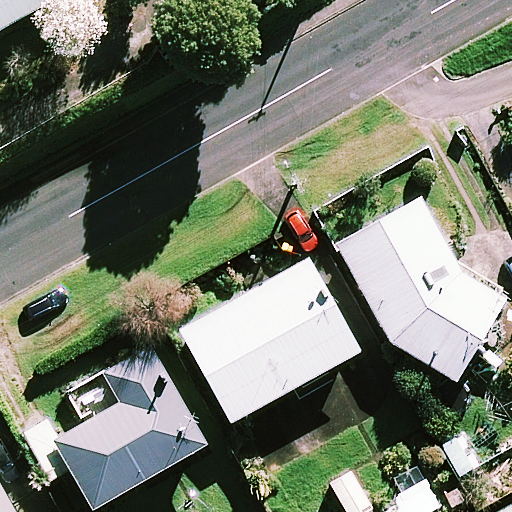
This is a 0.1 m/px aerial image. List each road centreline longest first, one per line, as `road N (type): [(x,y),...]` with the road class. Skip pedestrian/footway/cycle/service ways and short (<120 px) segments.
road 1 (residential): [(454,0),(0,256)]
road 2 (unknown): [(381,41),(413,81),(431,90),(474,91),(511,77)]
